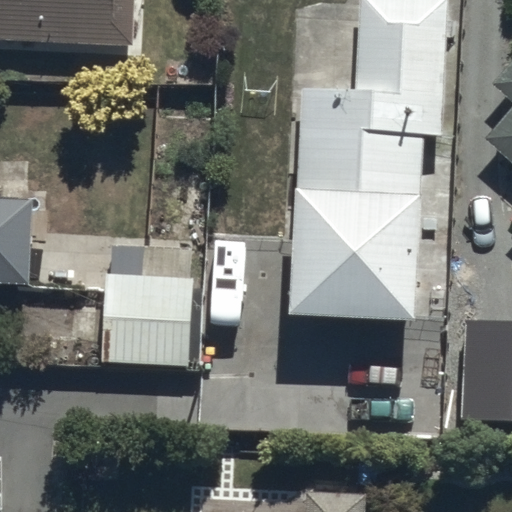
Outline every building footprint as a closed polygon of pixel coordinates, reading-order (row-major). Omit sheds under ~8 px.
[(0,0),(0,36),(130,42),(132,0),(0,0)] [(290,181),(285,307),(414,313),(422,133),(440,133),(446,0),(356,0),(353,82),(299,80),(295,182),(290,181)] [(511,119),(489,146),(511,166),(511,74),(494,95),(511,110),(511,119)] [(0,281),(28,283),(31,194),(0,192),(0,281)] [(110,272),(104,272),(101,361),(188,364),(191,276),(142,274),(143,245),(111,244),(110,272)] [(511,322),(467,321),(461,418),(511,420),(511,322)] [(365,511),(366,498),(307,496),(306,511),(365,511)]
